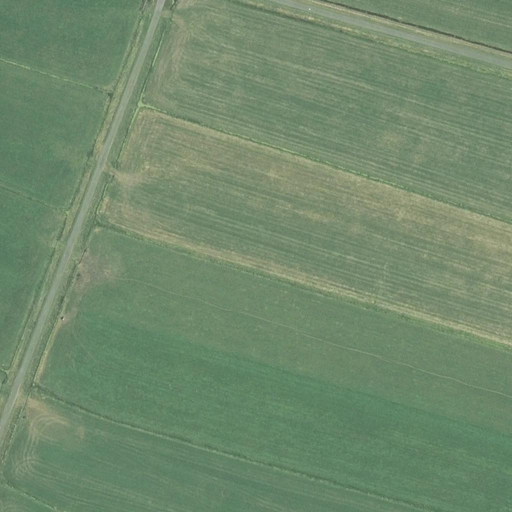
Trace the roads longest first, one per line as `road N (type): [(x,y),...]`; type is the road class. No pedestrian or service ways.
road 1 (unclassified): [(0,435),(161,0)]
road 2 (unclassified): [(511,66),(276,0)]
